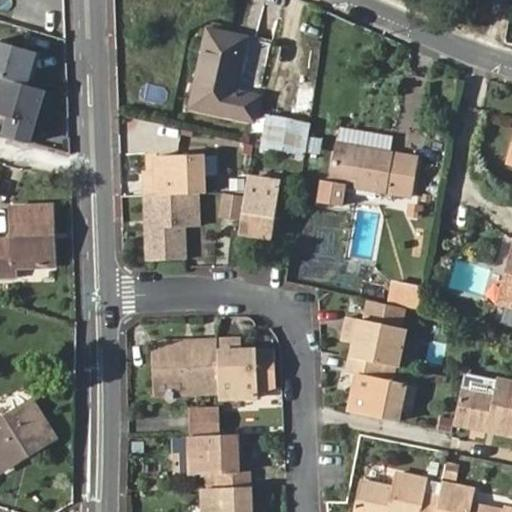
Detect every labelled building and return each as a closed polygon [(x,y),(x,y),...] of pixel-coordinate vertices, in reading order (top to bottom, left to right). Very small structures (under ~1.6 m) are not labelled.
[(323,9),(310,6),(307,17),(319,21),(323,9)] [(237,91),(246,40),(209,33),(193,109),(252,122),(257,95),(237,91)] [(268,45),(246,40),(237,91),(257,95),(268,45)] [(26,86),(35,54),(0,44),(0,78),(3,79),(26,86)] [(0,113),(34,124),(43,91),(26,86),(3,79),(0,87),(0,113)] [(263,148),(305,158),(309,128),(268,119),(263,148)] [(396,132),(341,125),(338,144),(393,152),(396,132)] [(338,144),(332,183),(410,195),(416,155),(393,152),(338,144)] [(147,181),(148,197),(197,195),(204,195),(202,156),(158,157),(158,181),(147,181)] [(251,180),(248,193),(245,213),(241,232),(272,236),(281,185),(251,180)] [(307,200),(330,203),(332,183),(310,181),(307,200)] [(248,193),(225,194),(222,209),(245,213),(248,193)] [(197,195),(148,197),(149,263),(185,262),(185,229),(198,228),(197,195)] [(43,227),(50,227),(49,205),(8,206),(9,238),(0,238),(0,276),(13,276),(13,266),(50,265),(50,240),(43,241),(43,227)] [(511,247),(498,300),(511,303),(511,247)] [(388,302),(394,303),(398,281),(392,280),(388,302)] [(406,305),(411,283),(398,281),(394,303),(406,305)] [(423,285),(411,283),(406,305),(419,308),(423,285)] [(384,363),(399,367),(406,331),(401,330),(404,314),(370,307),(366,322),(351,319),(349,333),(358,335),(356,342),(353,357),(384,363)] [(358,335),(349,333),(347,340),(356,342),(358,335)] [(221,392),(220,343),(154,344),(154,379),(188,378),(188,392),(221,392)] [(235,343),(220,343),(221,392),(221,398),(257,397),(256,352),(235,352),(235,343)] [(381,378),(384,363),(353,357),(350,371),(362,374),(354,411),(397,420),(405,384),(381,378)] [(465,380),(464,385),(456,419),(511,431),(511,381),(498,378),(467,371),(465,380)] [(419,386),(405,384),(400,409),(413,412),(419,386)] [(0,470),(2,474),(59,439),(34,401),(0,420),(0,470)] [(189,411),(190,436),(192,436),(222,436),(221,410),(189,411)] [(219,473),(219,488),(250,488),(250,472),(239,473),(237,435),(222,436),(192,436),(193,474),(219,473)] [(435,511),(439,496),(425,492),(428,478),(396,471),(393,486),(362,479),(355,511),(435,511)] [(474,489),(442,481),(439,496),(435,511),(511,511),(511,510),(472,501),(474,489)] [(250,511),(250,488),(219,488),(206,488),(207,511),(250,511)]
